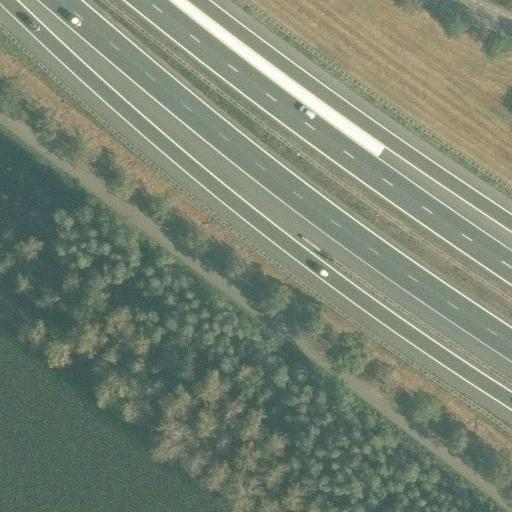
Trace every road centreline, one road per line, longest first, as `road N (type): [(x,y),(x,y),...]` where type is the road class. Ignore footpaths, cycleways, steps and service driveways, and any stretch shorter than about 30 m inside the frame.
road 1 (tertiary): [(511,505),(0,110)]
road 2 (motorway): [(6,0),(230,200),(511,401)]
road 3 (motorway): [(57,0),(244,155),(511,347)]
road 4 (motorway): [(511,264),(356,158),(149,0)]
road 5 (motorway): [(511,222),(181,0)]
